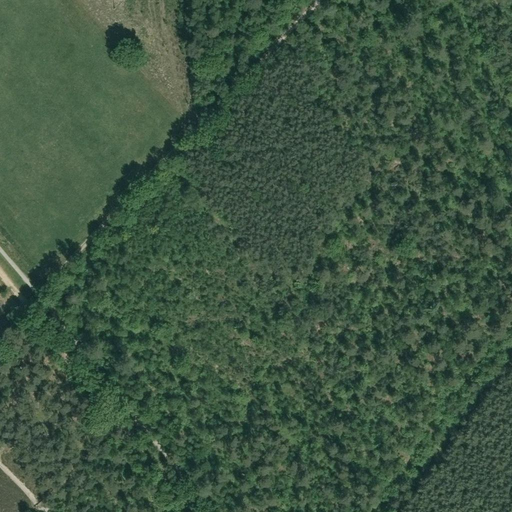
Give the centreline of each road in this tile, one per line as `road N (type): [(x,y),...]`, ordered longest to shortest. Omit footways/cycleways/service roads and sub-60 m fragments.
road 1 (track): [(24,304),(319,0)]
road 2 (track): [(122,424),(24,304)]
